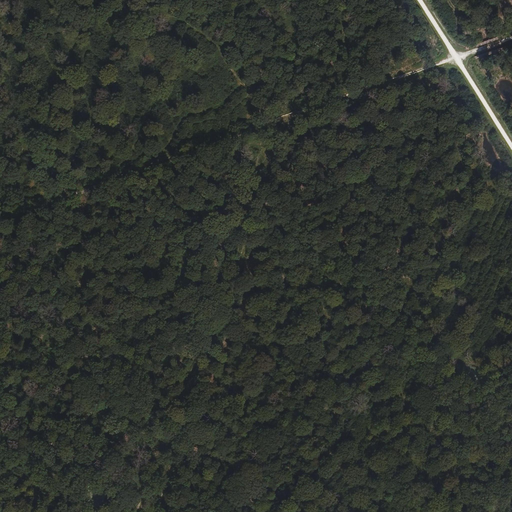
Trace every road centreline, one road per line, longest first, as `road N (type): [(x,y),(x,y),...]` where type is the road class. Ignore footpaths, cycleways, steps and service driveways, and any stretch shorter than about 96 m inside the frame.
road 1 (track): [(0,218),(511,36)]
road 2 (track): [(511,147),(418,0)]
